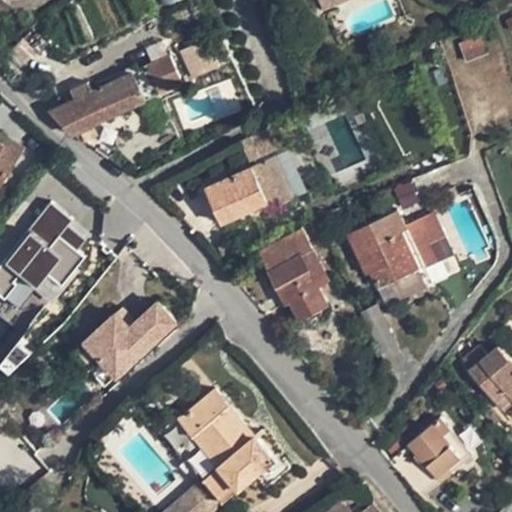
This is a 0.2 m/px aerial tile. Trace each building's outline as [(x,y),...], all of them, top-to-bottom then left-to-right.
[(488,52),(481,34),(459,43),(466,60),(488,52)] [(181,49),(192,75),(207,70),(198,42),(181,49)] [(107,83),(51,109),(74,132),(112,113),(183,80),(172,54),(107,83)] [(25,146),(0,130),(0,139),(20,153),(25,146)] [(254,138),(242,142),(250,159),(261,154),(254,138)] [(0,173),(6,177),(20,153),(0,139),(0,173)] [(277,152),(252,164),(268,199),(271,205),(296,193),(277,152)] [(268,199),(252,164),(207,185),(223,220),(268,199)] [(389,188),(395,201),(413,191),(408,179),(389,188)] [(419,204),(413,191),(395,201),(398,207),(400,211),(419,204)] [(75,215),(53,197),(33,224),(35,226),(11,256),(9,254),(0,264),(0,286),(9,293),(21,279),(18,276),(24,268),(42,281),(51,269),(65,280),(88,251),(81,245),(89,234),(71,220),(75,215)] [(398,207),(348,231),(368,273),(372,271),(379,286),(419,266),(420,268),(453,254),(433,211),(406,224),(400,211),(398,207)] [(302,225),(261,249),(271,267),(270,267),(280,286),(284,283),(301,317),(328,301),(319,285),(329,279),(302,225)] [(419,266),(379,286),(388,304),(429,284),(420,268),(419,266)] [(65,280),(51,269),(42,281),(56,293),(65,280)] [(75,348),(106,383),(178,317),(160,297),(137,318),(124,303),(75,348)] [(400,351),(376,302),(361,310),(385,357),(400,351)] [(511,361),(498,345),(488,354),(480,345),(464,359),(471,368),(470,369),(501,405),(511,396),(511,361)] [(217,387),(183,416),(222,463),(205,478),(223,499),(274,456),(217,387)] [(473,452),(440,414),(402,447),(395,454),(388,460),(401,474),(420,497),(457,467),(473,452)] [(207,511),(223,499),(205,478),(182,497),(191,505),(197,511),(207,511)] [(182,511),(191,505),(182,497),(163,511),(182,511)] [(382,511),(375,502),(360,511),(382,511)]
